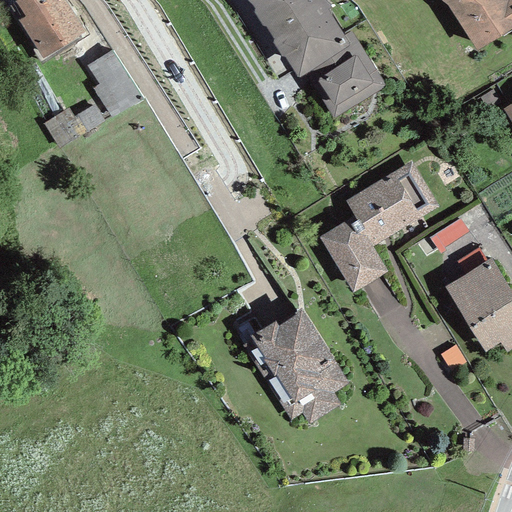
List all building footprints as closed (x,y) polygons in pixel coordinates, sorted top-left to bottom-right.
[(61,0),(28,0),(17,7),(25,21),(18,25),(42,67),(85,43),(61,0)] [(330,0),(267,0),(324,108),(373,83),(330,0)] [(511,0),(443,0),(470,53),(511,32),(511,0)] [(110,43),(82,60),(111,108),(139,91),(110,43)] [(511,96),(500,104),(511,123),(511,96)] [(67,113),(44,128),(59,153),(101,128),(92,113),(74,124),(67,113)] [(353,210),(319,230),(349,280),(384,259),(371,238),(435,200),(409,155),(344,194),(353,210)] [(465,209),(432,226),(440,243),(474,225),(465,209)] [(511,289),(490,252),(442,280),(482,347),(497,338),(504,349),(511,344),(511,289)] [(300,306),(241,335),(284,423),(343,394),(300,306)]
